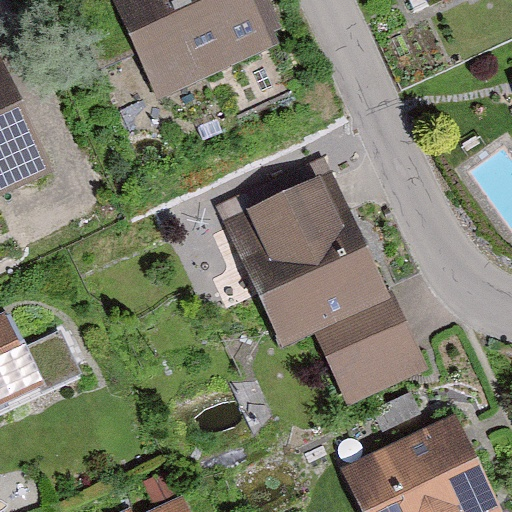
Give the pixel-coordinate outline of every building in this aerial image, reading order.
[(245,0),(98,0),(136,94),(263,43),(245,0)] [(511,89),(496,97),(511,132),(511,89)] [(0,113),(0,194),(30,181),(0,113)] [(363,304),(316,188),(219,228),(271,356),(311,340),(339,411),(427,375),(393,292),(363,304)] [(0,403),(27,393),(1,327),(0,327),(0,403)] [(481,511),(439,424),(324,480),(339,511),(481,511)] [(178,511),(172,499),(143,511),(178,511)]
